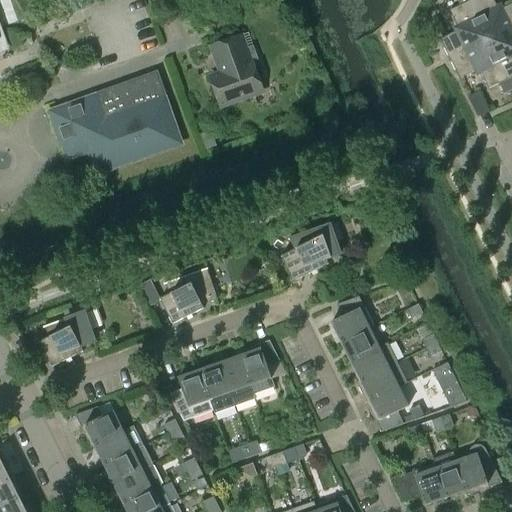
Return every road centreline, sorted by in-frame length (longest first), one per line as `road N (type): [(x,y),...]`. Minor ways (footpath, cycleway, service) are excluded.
road 1 (residential): [(18,396),(289,301),(393,511)]
road 2 (residential): [(76,511),(18,396)]
